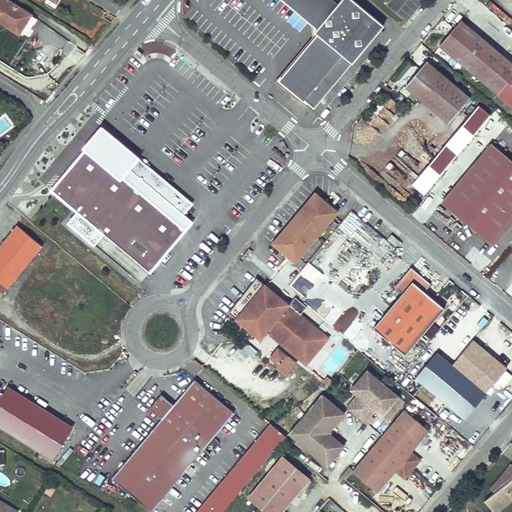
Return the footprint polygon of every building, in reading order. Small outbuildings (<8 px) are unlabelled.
[(30,14),(6,0),(0,0),(0,21),(5,25),(7,21),(21,30),(21,29),(30,14)] [(39,0),(57,11),(63,0),(39,0)] [(287,0),(280,0),(311,26),(312,37),(278,78),(281,81),(317,38),(323,38),(322,33),(319,33),(319,29),(322,28),(322,23),(316,24),(287,0)] [(384,25),(353,0),(287,0),(316,24),(322,23),(322,28),(319,29),(319,33),(322,33),(323,38),(317,38),(281,81),(297,94),(302,98),(301,98),(308,103),(314,108),(384,25)] [(511,19),(492,0),(491,0),(487,5),(507,25),(511,19)] [(27,33),(37,18),(30,14),(21,29),(27,33)] [(511,75),(511,62),(461,19),(439,45),(497,94),(511,75)] [(21,30),(7,21),(5,25),(19,33),(21,30)] [(470,97),(426,61),(405,87),(448,123),(470,97)] [(308,103),(301,98),(302,98),(297,94),(295,97),(305,106),(308,103)] [(478,105),(412,184),(422,193),(488,113),(478,105)] [(130,172),(90,139),(67,166),(70,168),(87,148),(124,179),(130,172)] [(489,241),(511,213),(511,161),(491,144),(442,202),(489,241)] [(124,179),(87,148),(70,168),(52,190),(85,218),(75,229),(90,242),(100,230),(150,272),(185,230),(124,179)] [(295,262),(337,212),(315,192),(295,216),(297,218),(294,221),(292,220),(272,243),(295,262)] [(494,245),(511,223),(511,213),(489,241),(494,245)] [(0,290),(3,293),(42,246),(17,225),(0,245),(0,290)] [(399,241),(391,234),(388,239),(396,246),(399,241)] [(405,354),(444,308),(424,291),(430,284),(411,267),(395,286),(402,293),(373,327),(405,354)] [(328,338),(265,284),(236,319),(260,339),(266,331),(306,364),(328,338)] [(346,310),(331,325),(340,333),(354,318),(346,310)] [(343,334),(351,339),(359,325),(351,320),(343,334)] [(451,364),(485,393),(507,367),(473,339),(451,364)] [(279,365),(287,356),(278,348),(270,358),(279,365)] [(451,364),(437,352),(415,378),(464,419),(485,393),(451,364)] [(284,374),(295,361),(288,355),(277,368),(284,374)] [(204,368),(198,362),(196,364),(202,370),(204,368)] [(398,396),(367,370),(351,389),(359,396),(354,402),(349,409),(363,420),(368,414),(373,408),(376,410),(382,415),(398,396)] [(328,386),(332,381),(328,377),(323,382),(328,386)] [(151,511),(234,412),(194,379),(173,404),(161,394),(149,408),(161,419),(112,478),(151,511)] [(72,427),(8,387),(0,398),(0,427),(52,460),(72,427)] [(354,402),(359,396),(351,389),(350,390),(356,395),(352,400),(354,402)] [(328,432),(344,413),(321,394),(288,433),(327,465),(344,445),(328,432)] [(420,460),(411,451),(428,430),(403,410),(353,470),(352,470),(377,491),(395,470),(404,478),(420,460)] [(222,511),(286,436),(270,423),(195,511),(222,511)] [(265,511),(280,511),(309,478),(282,456),(248,498),(265,511)] [(492,511),(511,495),(511,464),(490,489),(494,492),(484,501),(492,511)] [(352,470),(353,470),(349,466),(343,474),(339,479),(345,479),(352,470)] [(493,511),(496,511),(511,499),(511,495),(492,511),(493,511)] [(17,511),(18,511),(0,500),(0,511),(17,511)]
